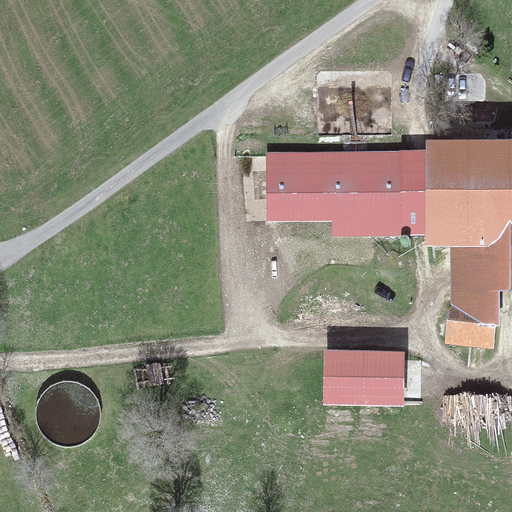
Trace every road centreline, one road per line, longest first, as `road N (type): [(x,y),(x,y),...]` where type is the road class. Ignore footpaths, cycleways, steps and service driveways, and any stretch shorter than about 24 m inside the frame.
road 1 (track): [(219,109),(246,326),(259,344),(419,338),(470,381),(511,366)]
road 2 (unclassified): [(371,0),(0,260)]
